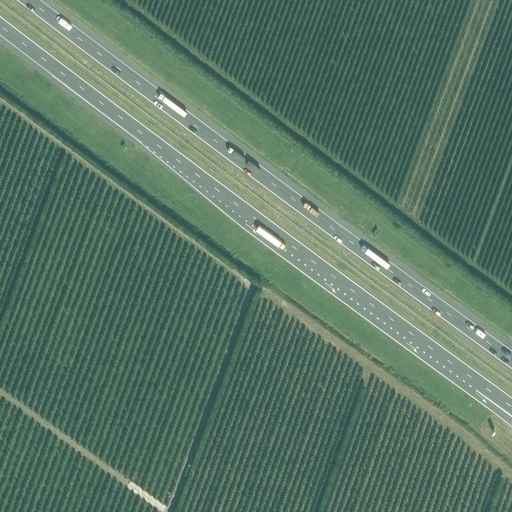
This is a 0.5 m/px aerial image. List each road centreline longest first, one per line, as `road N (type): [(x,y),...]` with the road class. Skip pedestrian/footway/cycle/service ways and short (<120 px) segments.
road 1 (motorway): [(511,362),(25,0)]
road 2 (motorway): [(0,26),(476,381)]
road 3 (unclassified): [(172,511),(252,285)]
